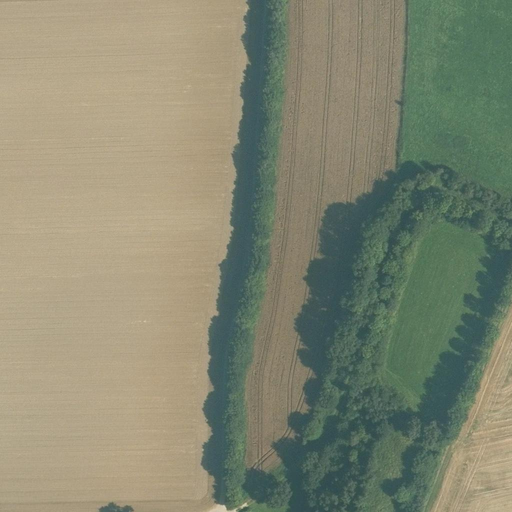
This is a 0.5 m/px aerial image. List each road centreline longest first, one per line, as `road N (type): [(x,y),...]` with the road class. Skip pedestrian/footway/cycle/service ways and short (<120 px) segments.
road 1 (track): [(265,0),(251,211),(223,383),(222,511)]
road 2 (track): [(511,227),(439,194),(409,213),(323,438),(282,481),(226,511)]
road 3 (track): [(423,511),(511,290)]
